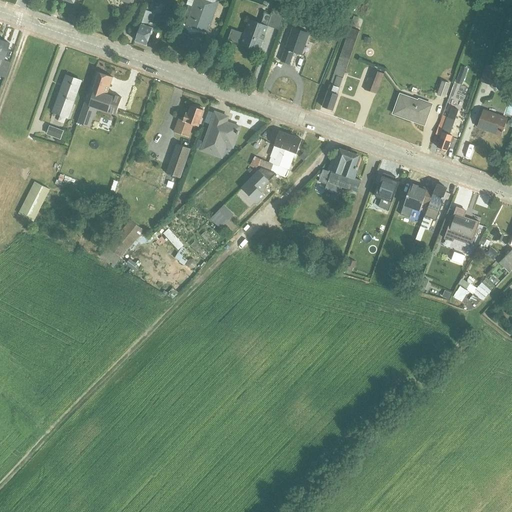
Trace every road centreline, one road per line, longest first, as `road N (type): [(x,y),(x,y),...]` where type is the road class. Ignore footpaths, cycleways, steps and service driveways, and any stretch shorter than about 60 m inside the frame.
road 1 (tertiary): [(511,194),(15,17)]
road 2 (track): [(290,511),(511,276)]
